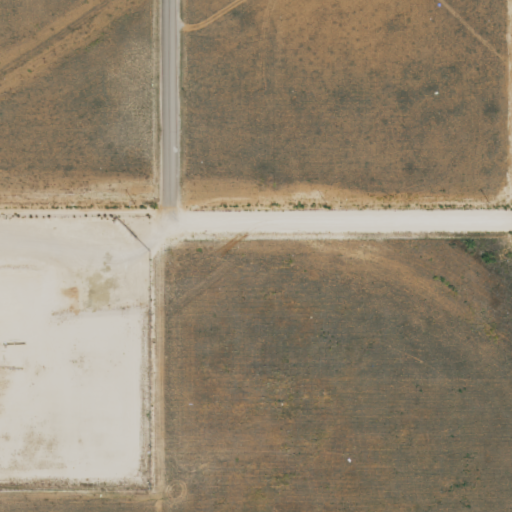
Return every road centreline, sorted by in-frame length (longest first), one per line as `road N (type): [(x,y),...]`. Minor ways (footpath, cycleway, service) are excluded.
road 1 (residential): [(0,496),(144,496),(146,236),(166,215)]
road 2 (residential): [(511,215),(166,215)]
road 3 (residential): [(162,0),(166,215)]
road 4 (residential): [(0,215),(166,215)]
